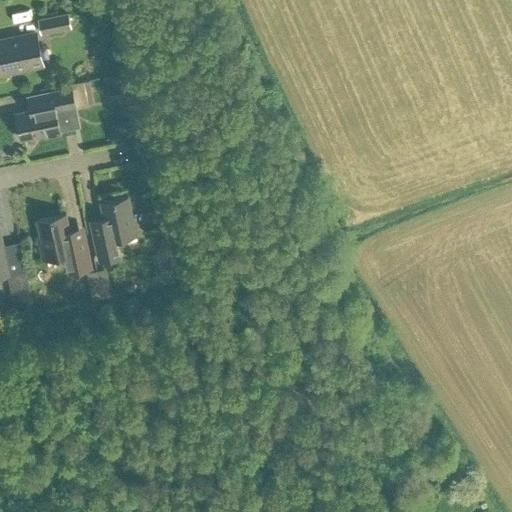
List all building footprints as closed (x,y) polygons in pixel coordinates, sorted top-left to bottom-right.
[(38,16),(41,32),(72,26),(69,10),(68,10),(67,8),(63,9),(63,11),(58,12),(57,9),(46,11),(47,14),(38,16)] [(0,73),(42,65),(36,34),(0,41),(0,73)] [(103,78),(106,92),(118,89),(115,75),(103,78)] [(76,108),(75,104),(89,102),(88,101),(93,100),(88,78),(71,81),(72,84),(27,94),(30,107),(15,110),(21,141),(44,136),(45,139),(61,136),(56,112),(76,108)] [(118,237),(138,233),(135,215),(133,216),(129,195),(101,201),(104,215),(90,218),(99,259),(122,254),(118,237)] [(91,266),(85,238),(83,225),(69,227),(66,213),(37,219),(41,241),(38,241),(42,258),(73,252),(76,269),(91,266)] [(20,240),(2,244),(0,232),(0,275),(8,274),(8,273),(13,272),(16,284),(29,281),(20,240)]
